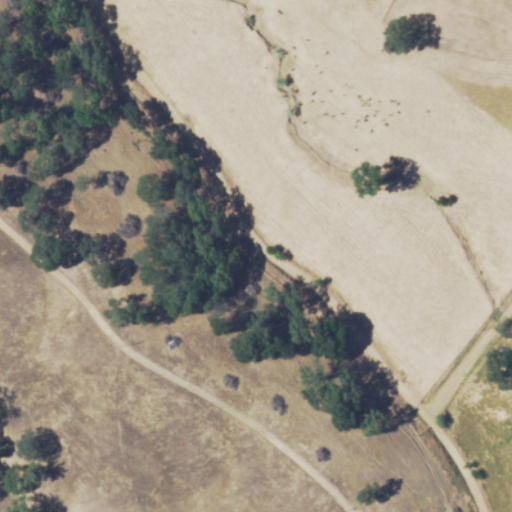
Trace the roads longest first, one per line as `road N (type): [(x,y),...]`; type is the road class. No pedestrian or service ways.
road 1 (track): [(139,0),(313,253),(511,487)]
road 2 (residential): [(292,511),(247,422),(0,192)]
road 3 (residential): [(354,511),(437,400)]
road 4 (residential): [(437,400),(511,298)]
